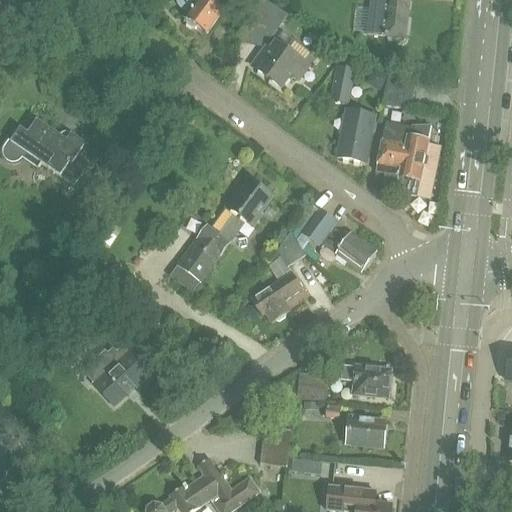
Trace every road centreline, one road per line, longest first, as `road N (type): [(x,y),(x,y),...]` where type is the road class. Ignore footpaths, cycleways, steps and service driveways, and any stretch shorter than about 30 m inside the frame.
road 1 (residential): [(420,263),(381,216),(80,0)]
road 2 (residential): [(63,511),(377,297)]
road 3 (primary): [(459,262),(484,0)]
road 4 (primary): [(437,511),(459,262)]
road 5 (residential): [(377,297),(421,365),(410,511)]
road 6 (residential): [(478,511),(488,334),(511,316)]
